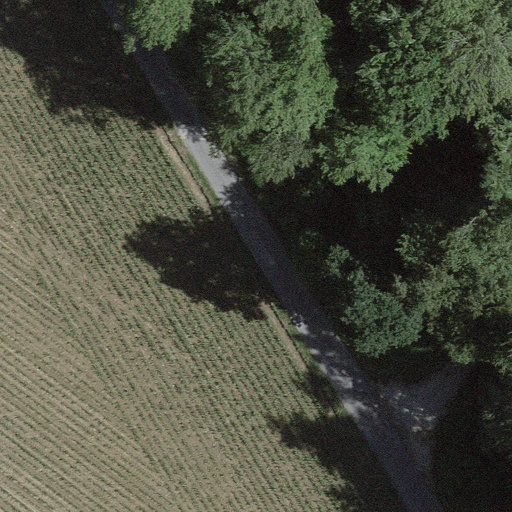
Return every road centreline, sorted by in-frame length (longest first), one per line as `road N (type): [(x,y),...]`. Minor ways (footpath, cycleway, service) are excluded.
road 1 (unclassified): [(429,511),(123,0)]
road 2 (track): [(385,434),(511,302)]
